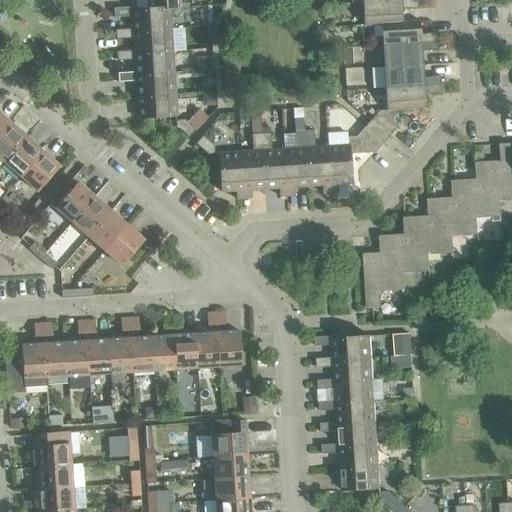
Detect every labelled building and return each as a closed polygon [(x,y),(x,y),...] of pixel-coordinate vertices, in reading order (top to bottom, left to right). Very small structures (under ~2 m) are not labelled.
[(146,0),(147,9),(168,8),(168,9),(185,8),(184,0),(146,0)] [(363,26),(381,25),(381,24),(401,23),(401,22),(401,9),(409,9),(418,9),(417,0),(362,4),(363,26)] [(131,17),(131,29),(132,32),(170,30),(168,9),(168,8),(147,9),(131,10),(131,8),(113,9),(114,18),(131,17)] [(381,25),(382,46),(437,42),(436,33),(427,34),(419,35),(418,21),(401,22),(401,23),(381,24),(381,25)] [(132,38),(133,51),(133,54),(171,51),(170,30),(132,32),(131,29),(114,30),(115,39),(132,38)] [(382,46),(383,67),(421,65),(420,51),(428,51),(428,52),(438,51),(437,42),(382,46)] [(351,48),(342,48),(343,66),(352,65),(351,48)] [(133,60),(134,72),(134,75),(172,73),(171,51),(133,54),(133,51),(116,52),(116,61),(133,60)] [(211,57),(198,58),(199,70),(212,69),(211,57)] [(383,67),(385,89),(440,85),(439,76),(430,77),(430,78),(422,78),(421,65),(383,67)] [(135,81),(136,97),(174,94),(172,73),(134,75),(134,72),(117,73),(118,83),(135,81)] [(385,89),(386,111),(395,110),(424,109),(423,95),(431,94),(431,95),(440,94),(440,85),(385,89)] [(174,94),(136,97),(137,119),(175,116),(174,94)] [(386,111),(378,111),(370,120),(389,137),(395,129),(396,129),(396,128),(395,110),(386,111)] [(0,133),(9,123),(0,115),(0,133)] [(303,119),(293,120),(294,132),(303,131),(303,123),(303,119)] [(195,130),(183,120),(175,121),(175,127),(188,138),(195,130)] [(0,133),(0,160),(3,163),(25,138),(9,123),(0,133)] [(347,138),(347,145),(348,145),(349,154),(375,153),(375,152),(382,144),(363,128),(355,137),(347,138)] [(303,131),(307,186),(322,185),(322,194),(323,202),(330,202),(329,194),(326,147),(314,148),(313,130),(312,131),(303,131)] [(293,187),(307,186),(303,131),(294,132),(295,149),(283,150),(286,197),(293,196),(293,187)] [(279,197),(286,197),(283,150),(271,150),(270,133),(260,134),(264,189),(278,188),(279,197)] [(249,190),(264,189),(260,134),(251,135),(252,152),(240,152),(243,199),(250,199),(249,190)] [(214,155),(213,146),(202,136),(195,144),(208,155),(214,155)] [(3,163),(19,177),(42,152),(25,138),(3,163)] [(501,161),(485,162),(488,217),(501,216),(499,199),(511,198),(511,184),(509,144),(500,145),(501,161)] [(348,145),(347,145),(326,147),(329,194),(336,193),(336,184),(351,183),(349,154),(348,145)] [(42,152),(19,177),(36,192),(59,167),(42,152)] [(236,200),(243,199),(240,152),(218,154),(220,192),(235,191),(236,200)] [(477,180),(461,181),(464,235),(477,235),(476,218),(488,217),(485,162),(476,163),(477,180)] [(453,198),(437,199),(440,254),(453,253),(452,236),(464,235),(461,181),(452,181),(453,198)] [(54,208),(71,223),(94,197),(77,182),(54,208)] [(71,223),(88,237),(110,212),(94,197),(71,223)] [(429,217),(413,218),(416,272),(429,271),(427,255),(440,254),(437,199),(428,200),(429,217)] [(88,237),(104,251),(126,226),(110,212),(88,237)] [(405,235),(388,236),(392,291),(405,290),(403,273),(416,272),(413,218),(404,218),(405,235)] [(126,226),(104,251),(121,266),(143,241),(126,226)] [(392,291),(388,236),(379,237),(380,253),(364,254),(367,309),(380,308),(379,291),(392,291)] [(27,249),(39,260),(44,254),(33,243),(27,249)] [(44,254),(39,260),(51,270),(56,264),(44,254)] [(92,289),(76,290),(77,298),(92,297),(92,289)] [(77,298),(76,290),(61,291),(61,299),(77,298)] [(224,312),(215,313),(215,326),(224,325),(224,312)] [(215,326),(215,313),(206,313),(207,326),(215,326)] [(181,315),(172,316),(172,328),(181,328),(181,315)] [(172,328),(172,316),(163,316),(163,329),(172,328)] [(129,331),(128,318),(119,319),(120,332),(129,331)] [(137,318),(128,318),(129,331),(138,330),(137,318)] [(94,320),(85,321),(86,334),(94,333),(94,320)] [(86,334),(85,321),(76,322),(77,334),(86,334)] [(51,323),(42,324),(42,337),(51,336),(51,323)] [(42,337),(42,324),(33,324),(33,337),(42,337)] [(238,331),(216,333),(218,367),(241,366),(238,331)] [(216,333),(194,334),(197,369),(218,367),(216,333)] [(194,334),(173,335),(175,370),(197,369),(194,334)] [(173,335),(151,337),(153,371),(175,370),(173,335)] [(332,346),(333,358),(333,361),(371,359),(370,336),(332,339),(332,336),(315,337),(315,347),(332,346)] [(151,337),(129,338),(132,373),(153,371),(151,337)] [(129,338),(107,340),(110,374),(132,373),(129,338)] [(107,340),(86,341),(88,376),(110,374),(107,340)] [(86,341),(64,342),(67,377),(88,376),(86,341)] [(64,342),(43,344),(45,378),(67,377),(64,342)] [(45,378),(43,344),(20,345),(23,388),(46,386),(45,378)] [(334,368),(334,380),(335,383),(373,380),(371,359),(333,361),(333,358),(316,359),(317,369),(334,368)] [(335,389),(336,401),(336,404),(374,402),(373,380),(335,383),(334,380),(317,381),(318,390),(335,389)] [(413,389),(402,389),(403,400),(414,399),(413,389)] [(336,411),(337,423),(337,426),(375,423),(374,402),(336,404),(336,401),(319,403),(319,412),(336,411)] [(254,403),(242,403),(243,414),(255,413),(254,403)] [(110,407),(90,408),(91,425),(113,422),(113,409),(110,407)] [(155,407),(143,408),(144,419),(155,418),(155,407)] [(124,410),(114,410),(115,421),(124,421),(124,410)] [(61,416),(48,416),(48,426),(62,426),(62,425),(61,416)] [(27,419),(9,419),(9,428),(27,428),(27,419)] [(338,432),(339,444),(339,447),(377,445),(375,423),(337,426),(337,423),(320,424),(321,433),(338,432)] [(135,427),(126,428),(127,440),(136,440),(135,427)] [(210,435),(212,457),(246,455),(245,433),(210,435)] [(137,453),(136,440),(127,440),(127,453),(137,453)] [(34,446),(36,469),(70,466),(69,444),(34,446)] [(339,454),(340,469),(378,467),(377,445),(339,447),(339,444),(322,445),(322,455),(339,454)] [(144,449),(144,462),(154,461),(153,449),(144,449)] [(137,453),(127,453),(128,462),(137,461),(137,453)] [(212,457),(213,479),(248,477),(246,455),(212,457)] [(185,460),(159,462),(160,475),(186,472),(185,460)] [(154,461),(144,462),(145,474),(155,474),(154,461)] [(36,469),(37,490),(72,488),(70,466),(36,469)] [(378,467),(340,469),(342,491),(380,489),(378,467)] [(129,478),(130,484),(139,484),(138,471),(129,472),(129,478)] [(154,474),(144,475),(145,483),(154,482),(154,474)] [(213,479),(214,500),(249,498),(248,477),(213,479)] [(139,484),(130,484),(130,497),(139,496),(139,484)] [(37,490),(38,511),(73,510),(72,488),(37,490)] [(156,492),(147,492),(147,505),(157,504),(156,492)] [(379,499),(392,509),(392,510),(399,501),(388,492),(379,492),(379,499)] [(214,500),(215,511),(249,511),(249,498),(214,500)] [(178,511),(178,503),(167,503),(167,511),(178,511)] [(499,511),(508,511),(508,503),(498,504),(499,511)]
